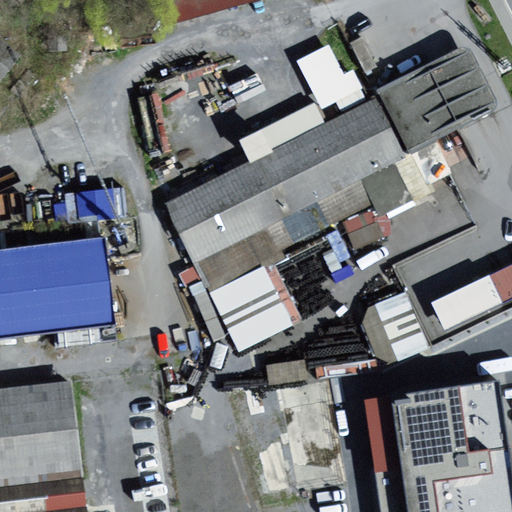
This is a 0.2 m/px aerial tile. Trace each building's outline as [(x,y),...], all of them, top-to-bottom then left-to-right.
[(170,0),(174,15),(238,0),(170,0)] [(461,47),(420,69),(436,100),(452,132),(495,113),(498,107),(498,100),(473,50),(466,47),(461,47)] [(344,78),(330,48),(302,61),(323,104),(336,98),(341,108),(363,97),(352,74),(344,78)] [(436,100),(420,69),(372,93),(377,103),(164,210),(237,353),(298,322),(267,261),(368,210),(374,221),(433,191),(429,184),(468,164),(452,132),(436,100)] [(77,185),(77,211),(123,211),(123,185),(77,185)] [(0,339),(107,325),(96,240),(0,252),(0,339)] [(511,298),(511,265),(434,302),(447,330),(511,298)] [(354,308),(380,366),(429,345),(404,287),(354,308)] [(303,353),(265,360),(271,391),(308,384),(303,353)] [(511,511),(511,427),(505,377),(365,396),(380,511),(511,511)] [(83,511),(67,382),(62,383),(0,390),(0,511),(83,511)]
